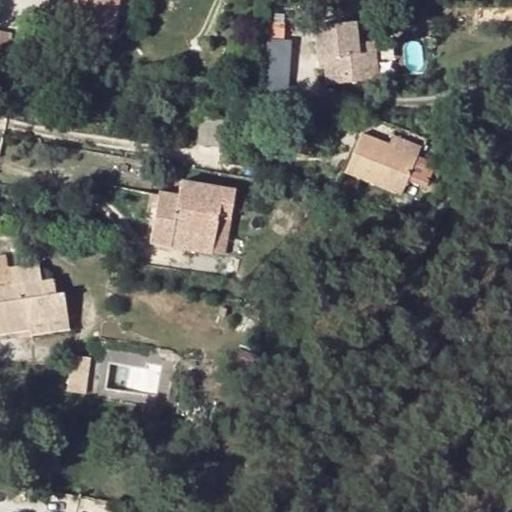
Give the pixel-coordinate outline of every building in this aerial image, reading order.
[(108,36),(115,0),(77,0),(72,29),(108,36)] [(326,86),(366,81),(363,61),(374,59),(372,44),(356,46),(353,25),(311,30),(316,61),(322,60),(326,86)] [(12,37),(0,34),(0,59),(7,61),(12,37)] [(266,37),(268,77),(291,76),(290,36),(266,37)] [(376,80),(374,59),(363,61),(366,81),(376,80)] [(401,195),(407,183),(414,163),(417,156),(389,145),(361,134),(345,173),(401,195)] [(392,135),(389,145),(417,156),(420,146),(392,135)] [(437,165),(417,156),(414,163),(434,171),(437,165)] [(427,191),(434,171),(414,163),(407,183),(427,191)] [(171,234),(211,241),(215,218),(227,220),(231,192),(176,182),(174,198),(156,195),(145,244),(169,248),(171,234)] [(171,234),(169,248),(209,255),(211,241),(171,234)] [(0,292),(0,324),(2,335),(20,332),(18,314),(28,313),(29,322),(68,316),(64,293),(55,294),(44,295),(42,280),(39,263),(8,268),(10,285),(11,291),(0,292)] [(54,278),(42,280),(44,295),(55,294),(54,278)] [(18,314),(20,332),(30,331),(31,336),(69,329),(68,316),(29,322),(28,313),(18,314)] [(91,358),(74,356),(72,378),(88,379),(91,358)] [(88,379),(72,378),(71,392),(87,393),(88,379)]
